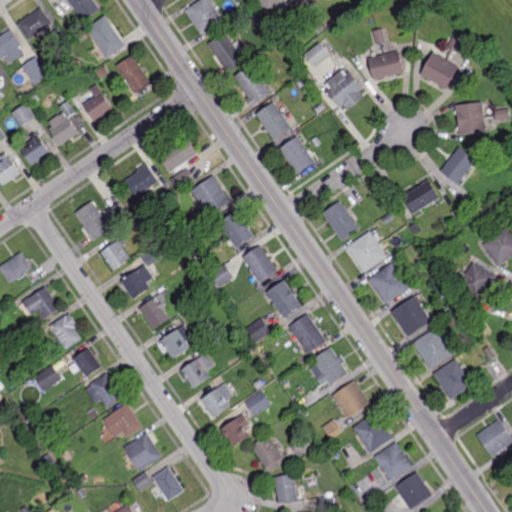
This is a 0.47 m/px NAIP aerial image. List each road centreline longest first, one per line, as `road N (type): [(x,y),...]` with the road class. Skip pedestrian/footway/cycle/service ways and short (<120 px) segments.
road 1 (tertiary): [(137,0),(487,511)]
road 2 (residential): [(34,206),(213,471),(223,497),(211,511)]
road 3 (residential): [(0,229),(200,92)]
road 4 (residential): [(285,215),(402,135)]
